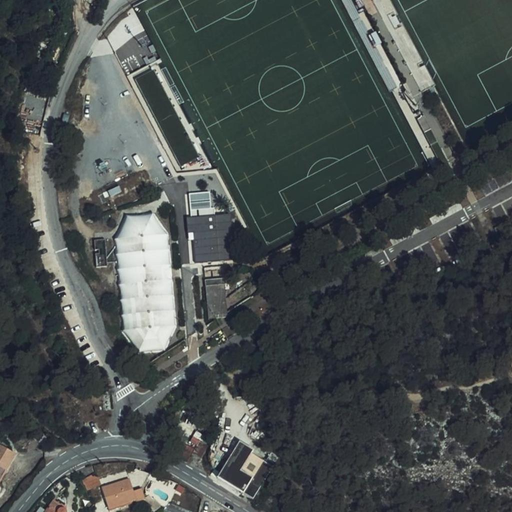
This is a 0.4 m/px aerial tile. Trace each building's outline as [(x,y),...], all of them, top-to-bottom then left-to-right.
[(390,0),(360,0),(412,100),(436,88),(390,0)] [(444,157),(437,160),(443,173),(450,169),(444,157)] [(117,239),(125,329),(141,351),(167,348),(180,327),(171,233),(155,211),(128,214),(117,239)] [(108,238),(97,239),(98,249),(101,248),(102,253),(98,253),(99,266),(110,265),(108,238)] [(501,246),(491,252),(496,261),(506,256),(501,246)] [(229,307),(224,308),(222,282),(207,284),(210,317),(229,316),(229,307)] [(47,436),(40,431),(35,437),(43,443),(47,436)] [(201,460),(208,446),(199,441),(192,455),(201,460)] [(239,441),(218,478),(257,501),(264,489),(262,488),(278,458),(271,454),(267,461),(262,458),(253,474),(241,468),(251,448),(239,441)] [(0,482),(17,453),(2,445),(0,447),(0,482)] [(134,490),(130,479),(103,488),(111,510),(146,498),(143,487),(134,490)] [(150,506),(156,499),(150,495),(145,501),(150,506)] [(66,510),(55,501),(46,511),(66,511),(67,511),(66,510)]
